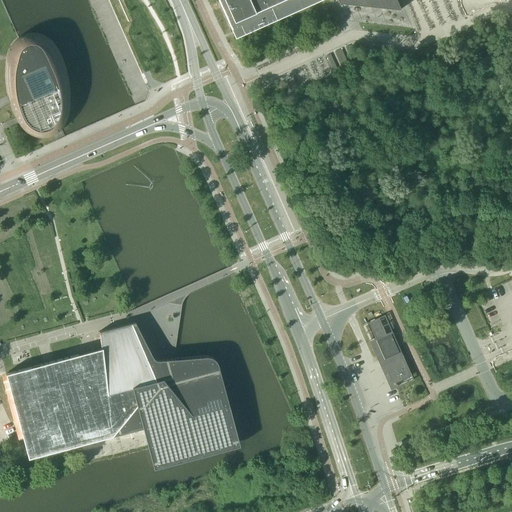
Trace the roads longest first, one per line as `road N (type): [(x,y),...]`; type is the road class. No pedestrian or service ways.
road 1 (tertiary): [(320,319),(226,110),(192,103),(136,131)]
road 2 (tertiary): [(136,131),(171,126),(219,148),(296,329)]
road 3 (tertiary): [(385,489),(320,319)]
road 4 (tertiary): [(296,329),(358,498)]
road 5 (unclassified): [(436,268),(497,402),(511,397)]
road 6 (tertiary): [(0,191),(136,131)]
road 7 (trunk): [(511,448),(385,489)]
road 8 (unclassified): [(436,268),(320,319)]
